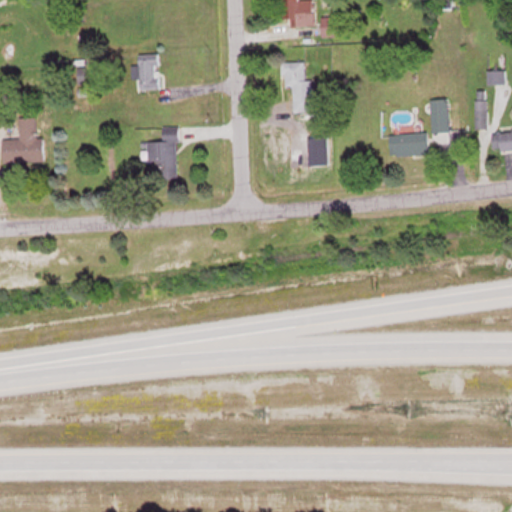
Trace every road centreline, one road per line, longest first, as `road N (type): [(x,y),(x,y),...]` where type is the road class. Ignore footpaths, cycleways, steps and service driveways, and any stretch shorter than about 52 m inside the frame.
road 1 (residential): [(0,226),(511,185)]
road 2 (motorway): [(511,362),(0,391)]
road 3 (motorway): [(0,470),(511,470)]
road 4 (motorway): [(511,295),(249,339)]
road 5 (motorway): [(249,339),(0,376)]
road 6 (residential): [(240,212),(231,0)]
